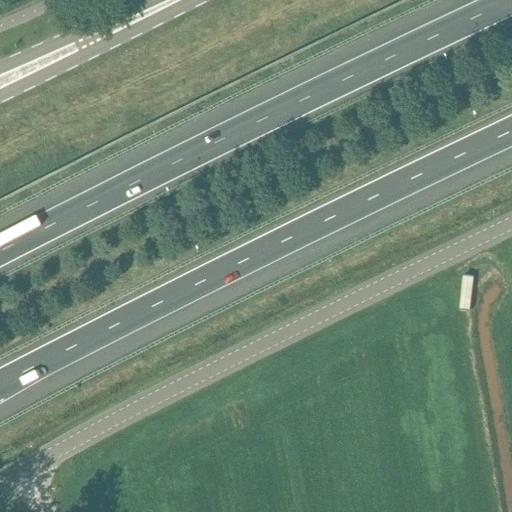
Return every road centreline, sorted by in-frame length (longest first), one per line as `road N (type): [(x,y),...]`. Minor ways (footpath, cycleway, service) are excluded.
road 1 (motorway): [(0,384),(511,131)]
road 2 (motorway): [(511,0),(0,251)]
road 3 (unclassified): [(24,467),(511,224)]
road 4 (tertiary): [(0,78),(175,0)]
